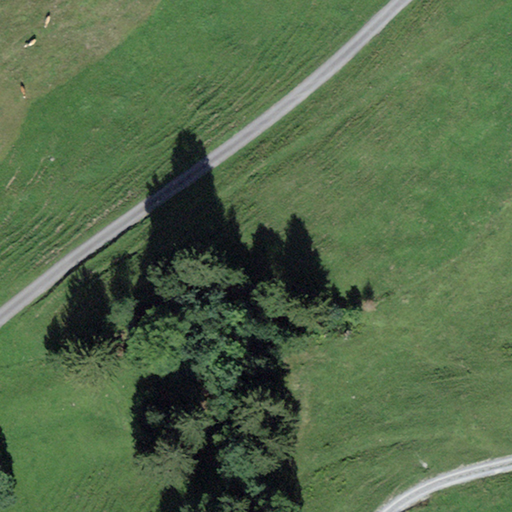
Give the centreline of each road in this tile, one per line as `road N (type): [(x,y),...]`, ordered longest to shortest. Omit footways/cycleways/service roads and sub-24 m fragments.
road 1 (track): [(0,314),(228,146),(402,0)]
road 2 (track): [(391,511),(418,488),(511,462)]
